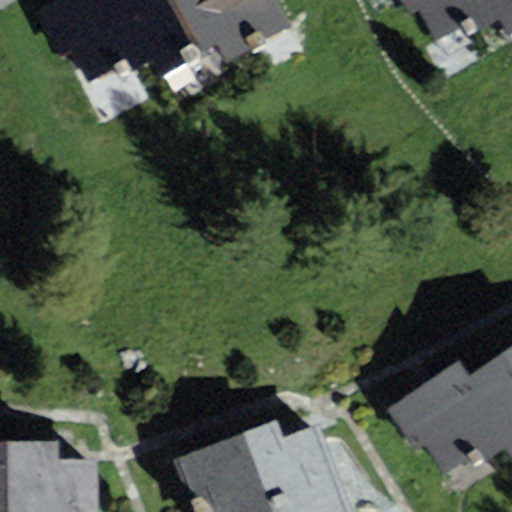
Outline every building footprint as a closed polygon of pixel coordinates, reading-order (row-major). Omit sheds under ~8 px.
[(120,77),(157,57),(125,0),(60,0),(37,13),(61,56),(70,51),(88,83),(115,68),(120,77)] [(125,0),(157,57),(166,73),(219,44),(229,61),(291,27),(276,0),(125,0)] [(469,34),(503,17),(494,0),(399,0),(409,17),(420,11),(436,41),(465,26),(469,34)] [(511,0),(494,0),(503,17),(511,33),(511,32),(511,0)] [(511,346),(464,376),(507,445),(511,453),(511,346)] [(473,465),(507,445),(464,376),(457,364),(388,406),(416,452),(426,445),(444,474),(470,459),(473,465)] [(277,421),(173,458),(193,511),(352,511),(321,423),(283,437),(277,421)] [(58,442),(0,442),(0,511),(96,511),(96,460),(59,460),(58,442)]
